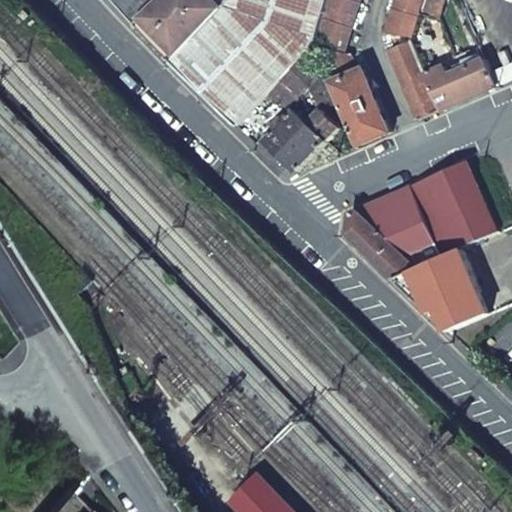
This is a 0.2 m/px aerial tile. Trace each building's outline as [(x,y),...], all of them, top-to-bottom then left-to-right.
[(112,0),(137,26),(165,0),(112,0)] [(165,0),(137,26),(145,33),(175,63),(231,7),(233,0),(165,0)] [(214,102),(239,127),(269,95),(318,44),(331,0),(233,0),(231,7),(175,63),(214,102)] [(351,123),(361,147),(393,133),(366,70),(359,73),(351,53),(348,51),(363,0),(331,0),(318,44),(351,123)] [(397,0),(387,33),(413,41),(421,14),(425,0),(397,0)] [(425,0),(421,14),(443,20),(448,0),(425,0)] [(413,41),(390,51),(420,122),(443,112),(427,76),(425,71),(421,59),(413,41)] [(318,44),(269,95),(280,106),(295,89),(304,97),(317,117),(311,124),(298,111),(288,121),(284,118),(262,140),(280,157),(298,174),(329,144),(343,129),(351,123),(318,44)] [(425,57),(421,59),(425,71),(430,69),(425,57)] [(427,76),(443,112),(489,92),(499,87),(488,61),(479,64),(477,59),(458,67),(461,73),(452,76),(448,68),(427,76)] [(502,232),(471,164),(430,181),(450,225),(461,250),(467,247),(502,232)] [(434,232),(414,188),(353,215),(350,235),(372,257),(395,279),(445,257),(434,232)] [(434,232),(445,257),(461,250),(450,225),(434,232)] [(451,334),(494,312),(467,247),(461,250),(445,257),(395,279),(446,329),(451,334)] [(287,511),(256,480),(240,495),(255,511),(287,511)] [(83,511),(66,495),(52,511),(83,511)]
